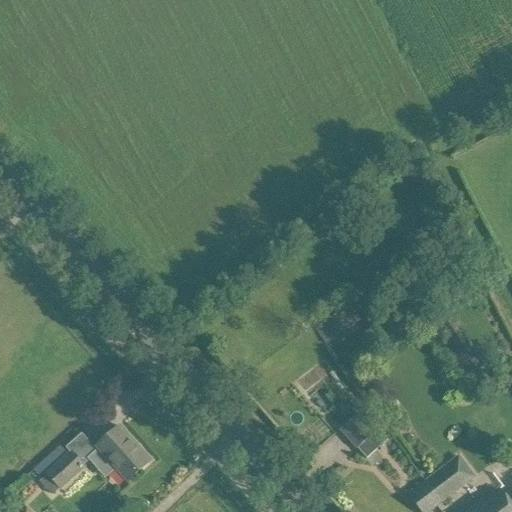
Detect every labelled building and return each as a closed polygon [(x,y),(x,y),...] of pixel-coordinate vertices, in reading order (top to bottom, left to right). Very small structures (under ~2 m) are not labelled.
[(326,344),(363,318),(353,303),(316,329),(326,344)] [(466,421),(477,437),(505,418),(511,428),(511,399),(508,394),(466,421)] [(360,413),(341,431),(366,459),(387,440),(377,429),(375,430),(360,413)] [(127,482),(150,461),(139,447),(136,449),(118,430),(121,428),(120,427),(97,448),(127,482)] [(39,481),(52,495),(84,467),(63,443),(33,470),(38,476),(42,472),(45,475),(39,481)] [(425,482),(441,502),(472,479),(456,458),(425,482)] [(419,511),(428,511),(441,502),(425,482),(407,496),(419,511)] [(468,511),(511,511),(511,507),(498,489),(468,511)]
